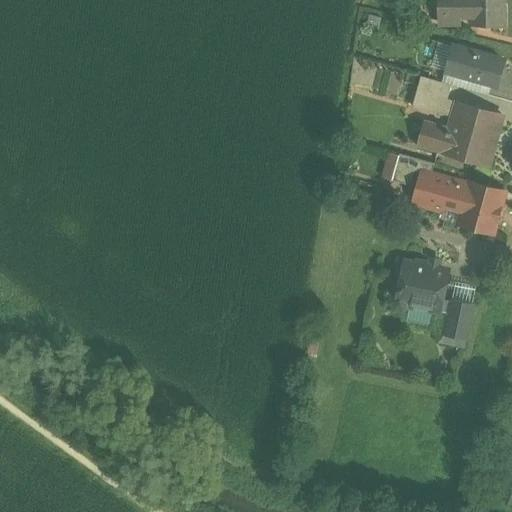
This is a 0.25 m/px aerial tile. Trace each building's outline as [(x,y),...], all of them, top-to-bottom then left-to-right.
[(503,0),(442,0),(443,23),(460,23),(460,18),(471,17),(471,25),(505,25),(505,6),(503,6),(503,0)] [(505,60),(455,46),(448,70),(498,85),(505,60)] [(453,84),(423,76),(414,106),(445,115),(453,84)] [(503,114),(460,102),(453,128),(449,126),(448,130),(440,128),(434,150),(488,165),(503,114)] [(436,163),(401,153),(394,180),(412,185),(416,171),(423,173),(424,172),(432,174),(436,163)] [(507,191),(471,181),(470,185),(432,174),(424,172),(423,173),(416,201),(443,209),(450,205),(463,208),(459,222),(495,232),(507,191)] [(427,263),(420,261),(417,263),(404,260),(401,272),(403,276),(400,290),(395,294),(393,301),(397,306),(404,308),(409,304),(445,311),(447,300),(443,299),(449,273),(445,269),(429,265),(427,263)] [(453,300),(446,332),(468,337),(474,305),(453,300)]
